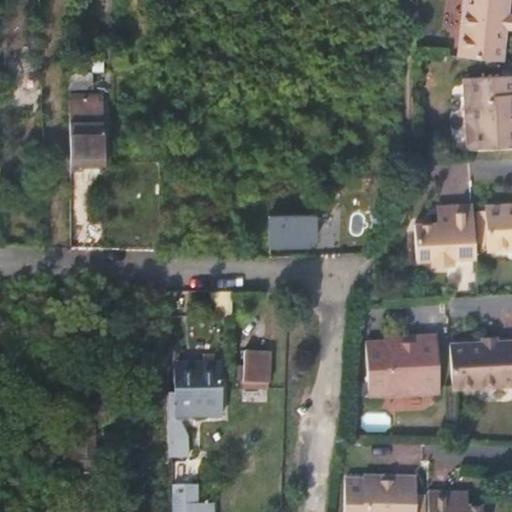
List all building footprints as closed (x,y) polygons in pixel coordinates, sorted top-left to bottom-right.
[(463,0),(457,53),(503,58),(505,35),(507,20),(509,0),(463,0)] [(67,74),(69,164),(100,163),(99,95),(84,94),(85,73),(67,74)] [(511,73),(463,75),(468,147),(511,144),(511,73)] [(475,263),(473,209),(447,211),(448,218),(436,218),(437,228),(415,228),(416,265),(431,265),(438,271),(449,270),(454,264),(475,263)] [(511,210),(485,212),(488,257),(511,255),(511,210)] [(306,251),(306,214),(255,213),(255,252),(306,251)] [(210,318),(231,318),(231,294),(210,295),(210,318)] [(436,340),(384,341),(382,346),(365,347),(367,400),(438,397),(436,340)] [(480,343),(448,344),(451,389),(511,385),(511,341),(497,342),(480,343)] [(271,354),(247,354),(246,384),(271,384),(271,354)] [(176,388),(176,418),(189,418),(222,417),(222,362),(175,363),(176,388)] [(92,394),(48,397),(48,422),(107,419),(107,408),(111,408),(111,403),(116,404),(114,390),(108,390),(104,387),(92,388),(92,394)] [(167,388),(167,458),(189,458),(189,418),(176,418),(176,388),(167,388)] [(97,483),(124,482),(123,432),(112,432),(111,458),(96,458),(97,483)] [(49,448),(50,458),(68,457),(67,448),(49,448)] [(414,511),(416,478),(364,477),(363,481),(344,480),(343,511),(414,511)] [(198,485),(173,486),(173,511),(213,511),(213,505),(198,506),(198,485)] [(428,501),(427,511),(467,511),(468,508),(459,508),(459,502),(428,501)]
